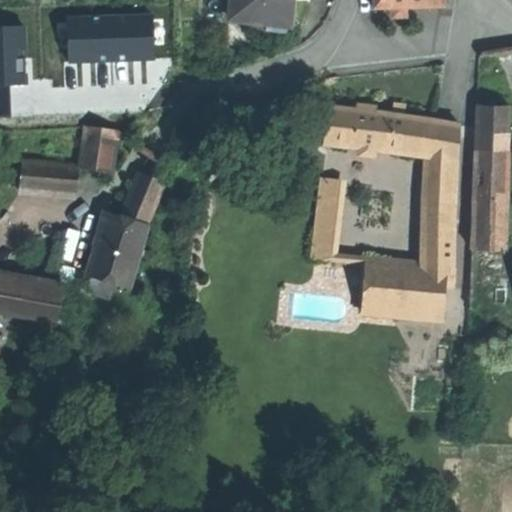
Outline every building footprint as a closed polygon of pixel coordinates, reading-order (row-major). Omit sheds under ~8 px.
[(292,0),(232,0),(230,19),(252,22),(253,15),(267,17),(289,20),(290,20),(292,0)] [(373,0),(374,8),(391,8),(406,7),(445,6),(444,0),(373,0)] [(406,7),(391,8),(392,17),(406,17),(406,7)] [(287,34),(289,20),(267,17),(265,31),(287,34)] [(395,115),(404,116),(406,106),(394,104),(393,115),(395,115)] [(368,111),(332,106),(327,143),(390,152),(395,115),(393,115),(368,111)] [(511,108),(477,106),(472,249),(506,251),(511,108)] [(431,157),(433,120),(404,116),(395,115),(390,152),(431,157)] [(458,186),(460,126),(433,120),(431,157),(429,184),(458,186)] [(112,172),(118,132),(101,129),(84,126),(78,167),(112,172)] [(75,195),(78,167),(22,161),(19,190),(75,195)] [(166,180),(152,176),(140,172),(121,215),(148,224),(166,180)] [(312,259),(331,262),(342,183),(323,181),(312,259)] [(422,266),(455,270),(458,186),(429,184),(428,203),(424,203),(422,266)] [(145,236),(148,224),(121,215),(106,211),(86,275),(129,288),(139,254),(141,248),(145,236)] [(141,248),(139,254),(147,256),(148,250),(141,248)] [(366,259),(360,312),(443,321),(446,288),(413,285),(415,265),(366,259)] [(446,288),(454,289),(455,270),(422,266),(415,265),(413,285),(446,288)] [(0,311),(63,323),(69,289),(0,277),(0,311)]
